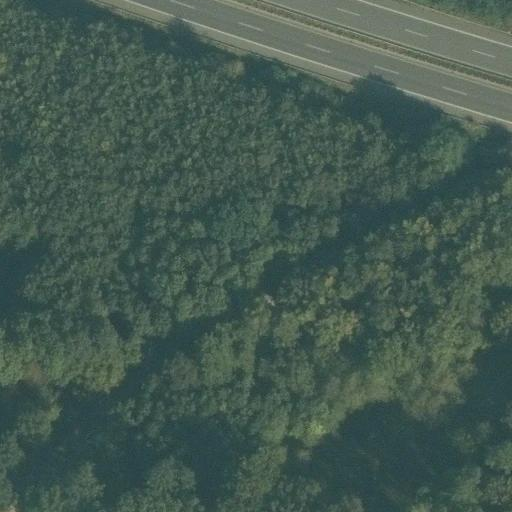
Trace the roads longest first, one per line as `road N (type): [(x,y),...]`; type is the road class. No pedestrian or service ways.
road 1 (track): [(1,511),(152,366),(443,204),(511,191)]
road 2 (motorway): [(156,0),(511,112)]
road 3 (motorway): [(511,66),(296,0)]
